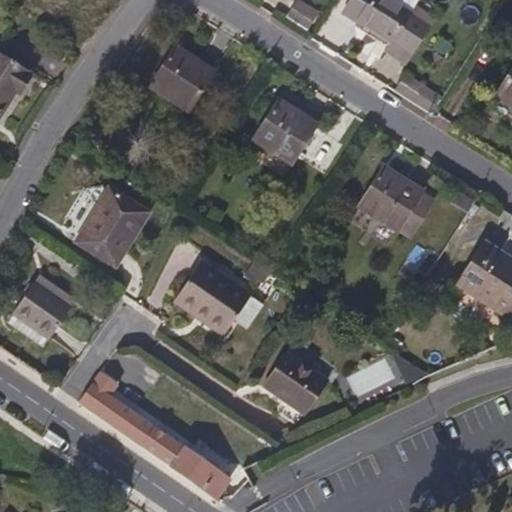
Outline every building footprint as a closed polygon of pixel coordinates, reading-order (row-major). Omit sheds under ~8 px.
[(298,0),(297,0),(287,17),(308,30),(319,13),(298,0)] [(388,54),(409,26),(374,2),(372,5),(355,31),(388,54)] [(184,118),(211,79),(172,54),(145,93),(184,118)] [(15,102),(28,82),(27,76),(0,60),(0,116),(12,99),(15,102)] [(511,115),(511,75),(494,104),(511,115)] [(293,174),(317,138),(279,111),(254,148),(293,174)] [(393,241),(420,201),(383,176),(357,214),(393,241)] [(142,228),(151,214),(115,190),(113,191),(105,203),(96,217),(83,237),(95,245),(90,250),(109,262),(116,266),(129,248),(142,228)] [(95,245),(83,237),(79,243),(90,250),(95,245)] [(505,327),(511,317),(511,271),(485,252),(456,291),(505,327)] [(253,297),(233,284),(214,272),(203,264),(200,267),(189,284),(180,298),(195,307),(211,318),(207,323),(228,337),(230,334),(243,313),(253,297)] [(47,338),(71,307),(34,281),(20,300),(11,312),(31,326),(47,338)] [(211,318),(195,307),(180,298),(176,304),(179,306),(189,313),(198,318),(207,323),(211,318)] [(318,397),(330,379),(321,373),(309,365),(295,355),(289,351),(287,353),(273,375),(266,384),(280,394),(297,405),(307,413),(318,397)] [(159,427),(136,412),(114,397),(104,390),(108,383),(102,379),(98,376),(95,374),(87,385),(83,391),(81,393),(81,395),(77,400),(99,415),(129,436),(154,454),(174,468),(183,474),(197,483),(203,488),(218,480),(229,474),(193,449),(159,427)] [(215,496),(229,474),(218,480),(203,488),(215,496)]
